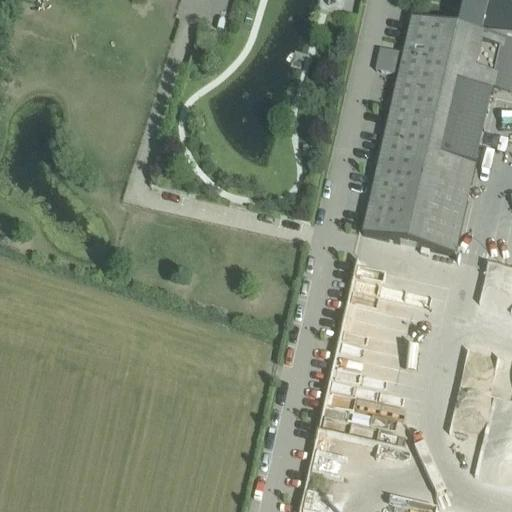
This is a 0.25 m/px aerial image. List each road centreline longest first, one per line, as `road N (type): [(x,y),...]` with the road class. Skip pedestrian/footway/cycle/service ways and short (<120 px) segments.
road 1 (unknown): [(461,299),(422,408),(424,442),(435,456),(511,478)]
road 2 (unknown): [(317,244),(461,299)]
